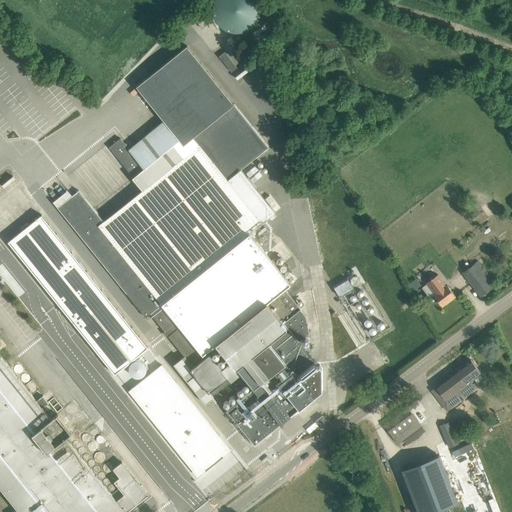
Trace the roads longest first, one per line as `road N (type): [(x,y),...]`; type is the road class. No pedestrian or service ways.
road 1 (tertiary): [(228,511),(511,297)]
road 2 (track): [(372,0),(511,52)]
